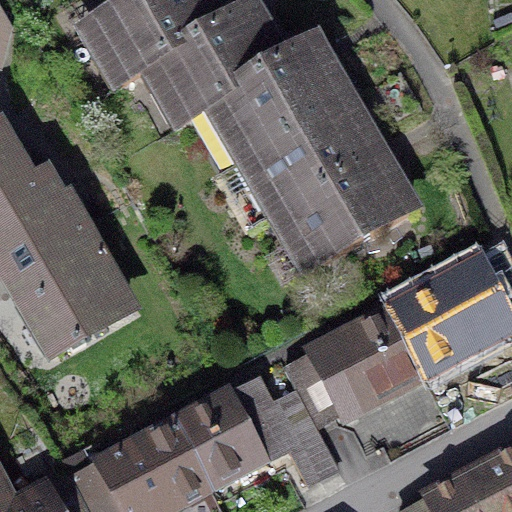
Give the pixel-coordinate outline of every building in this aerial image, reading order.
[(137,90),(229,36),(207,0),(140,0),(63,45),(102,111),(137,90)] [(0,5),(0,69),(23,15),(0,5)] [(261,17),(229,36),(137,90),(171,148),(195,134),(295,75),(261,17)] [(319,61),(295,75),(195,134),(222,181),(346,108),(319,61)] [(380,165),(346,108),(222,181),(256,239),(380,165)] [(7,145),(0,148),(0,310),(43,388),(138,335),(54,186),(36,196),(7,145)] [(419,232),(380,165),(256,239),(295,305),(419,232)] [(511,281),(501,261),(391,318),(423,378),(510,333),(511,331),(511,281)] [(317,434),(423,378),(391,318),(286,374),(302,405),(317,434)] [(254,393),(182,431),(222,507),(290,471),(303,497),(340,477),(317,434),(302,405),(269,423),(254,393)] [(83,511),(212,511),(222,507),(182,431),(71,489),(83,511)] [(511,511),(511,456),(401,511),(511,511)] [(28,511),(25,511),(0,464),(0,511),(83,511),(71,489),(28,511)]
